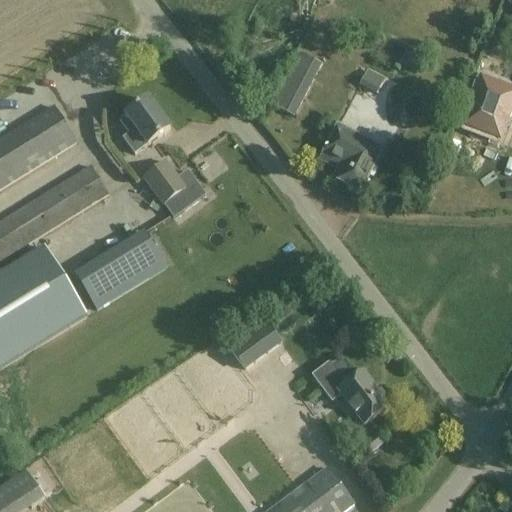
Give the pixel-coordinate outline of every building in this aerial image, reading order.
[(323,65),(302,54),(295,69),(272,109),(293,121),(302,105),(301,104),(314,80),(323,65)] [(385,80),(368,71),(360,86),(377,95),(385,80)] [(511,116),(511,87),(481,76),(469,108),(510,123),(511,116)] [(170,132),(148,102),(125,118),(135,131),(122,141),(135,157),(148,148),(170,132)] [(0,191),(76,145),(54,108),(0,141),(0,191)] [(383,151),(338,127),(320,161),(338,171),(333,180),(360,195),(383,151)] [(186,190),(166,163),(143,180),(163,208),(186,190)] [(0,265),(109,197),(91,167),(0,223),(0,265)] [(167,271),(145,236),(128,247),(150,281),(167,271)] [(0,371),(87,319),(44,250),(0,276),(0,371)] [(281,343),(262,317),(226,343),(245,369),(281,343)] [(346,387),(330,364),(311,378),(331,405),(341,398),(363,429),(391,408),(380,394),(378,395),(363,375),(346,387)] [(386,442),(379,433),(362,445),(369,455),(386,442)] [(0,488),(0,511),(41,511),(65,498),(43,463),(0,488)] [(326,471),(317,478),(277,508),(271,511),(347,511),(354,507),(326,471)]
